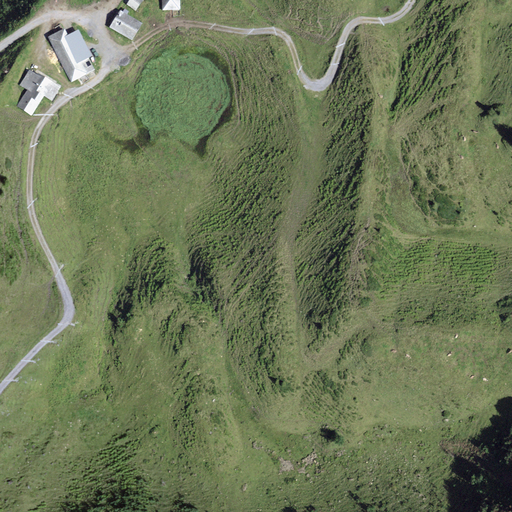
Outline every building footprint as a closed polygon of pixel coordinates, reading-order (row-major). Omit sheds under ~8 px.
[(135,11),(143,0),(131,0),(128,5),(135,11)] [(162,0),(163,10),(170,10),(180,10),(179,0),(162,0)] [(120,11),(110,28),(132,41),(142,24),(120,11)] [(58,33),(64,30),(61,24),(55,28),(58,33)] [(58,33),(48,38),(71,82),(78,79),(94,70),(88,58),(85,59),(80,62),(72,46),(64,30),(58,33)] [(85,59),(81,50),(77,43),(72,46),(80,62),(85,59)] [(44,95),(52,101),(60,88),(38,74),(37,76),(26,69),(24,72),(28,74),(20,85),(28,90),(18,106),(31,115),(44,95)] [(78,79),(81,85),(97,76),(94,70),(78,79)]
